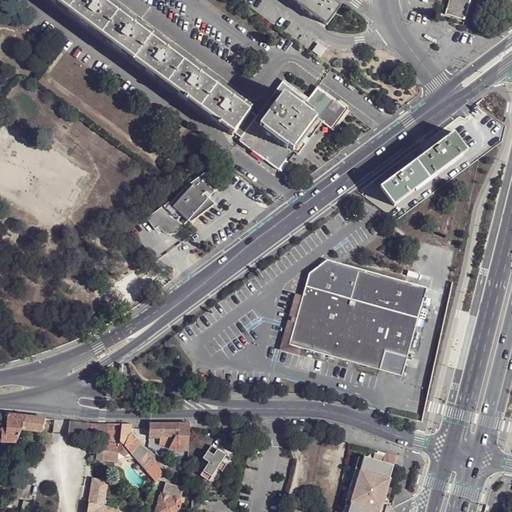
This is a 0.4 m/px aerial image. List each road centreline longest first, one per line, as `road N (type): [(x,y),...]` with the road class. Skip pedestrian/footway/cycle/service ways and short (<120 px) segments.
road 1 (residential): [(186,297),(454,97)]
road 2 (tertiary): [(511,214),(453,449)]
road 3 (residential): [(53,389),(62,403),(87,413),(251,408)]
road 4 (residential): [(251,408),(330,412),(453,449)]
road 5 (residential): [(251,408),(53,389)]
road 6 (residential): [(53,389),(107,362),(186,297)]
road 7 (residential): [(186,297),(44,369)]
road 8 (tertiary): [(473,454),(511,314)]
